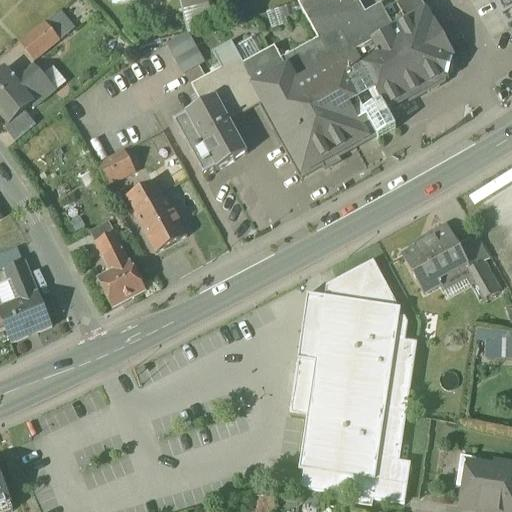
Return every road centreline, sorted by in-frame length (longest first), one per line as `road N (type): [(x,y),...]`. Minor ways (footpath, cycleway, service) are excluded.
road 1 (secondary): [(511,137),(325,242),(100,353)]
road 2 (residential): [(0,175),(100,353)]
